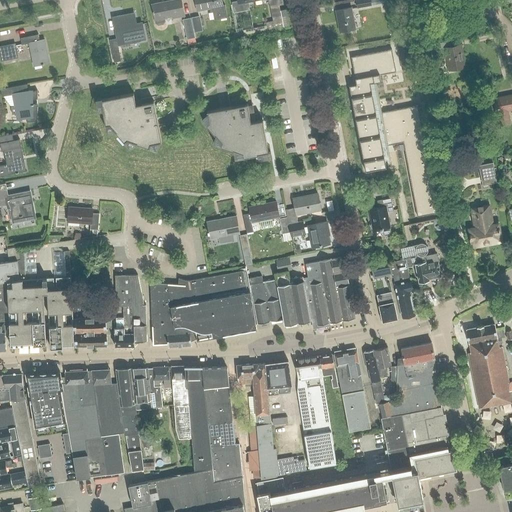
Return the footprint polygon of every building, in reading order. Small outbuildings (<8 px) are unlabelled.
[(155,23),(159,25),(163,24),(165,21),(164,18),(172,17),(172,19),(184,16),(180,0),(174,0),(152,4),(153,11),(152,11),(153,14),(154,14),(155,23)] [(223,6),(221,0),(195,0),(197,11),(212,8),(214,20),(227,18),(225,5),(223,6)] [(237,0),(238,2),(232,3),(234,13),(250,10),(248,2),(259,0),(268,0),(269,4),(270,4),(269,0),(237,0)] [(369,0),(361,0),(356,1),(357,8),(371,6),(369,0)] [(350,8),(335,11),(337,20),(338,20),(341,32),(355,29),(350,8)] [(116,18),(119,34),(116,34),(117,39),(109,40),(114,62),(116,62),(121,61),(118,45),(139,41),(139,40),(145,39),(142,23),(136,24),(135,18),(134,13),(124,15),(124,16),(116,18)] [(200,16),(192,18),(194,32),(202,31),(200,16)] [(195,38),(191,18),(182,19),(187,40),(195,38)] [(283,27),(282,19),(266,22),(267,30),(283,27)] [(38,35),(21,38),(22,44),(29,43),(34,66),(49,63),(44,39),(40,40),(38,35)] [(454,41),(436,45),(438,58),(446,57),(448,70),(467,66),(463,46),(455,47),(454,41)] [(19,57),(16,46),(0,48),(0,50),(2,61),(19,57)] [(408,46),(398,48),(401,65),(411,63),(408,46)] [(356,84),(349,85),(366,171),(386,168),(385,161),(382,146),(387,145),(403,142),(417,217),(438,213),(418,105),(382,112),(376,82),(381,81),(379,75),(396,72),(392,49),(351,57),(356,84)] [(37,122),(37,103),(34,104),(32,103),(31,100),(37,99),(37,90),(30,91),(24,92),(23,85),(27,84),(0,88),(0,90),(1,97),(13,94),(15,105),(10,106),(12,114),(16,113),(17,119),(25,118),(26,122),(37,122)] [(134,93),(101,100),(107,132),(108,132),(107,129),(112,127),(129,147),(130,147),(128,144),(131,141),(156,149),(153,148),(155,143),(162,142),(154,101),(136,105),(134,93)] [(511,96),(494,100),(496,113),(498,112),(500,125),(509,123),(507,111),(511,109),(511,96)] [(208,118),(204,121),(202,119),(219,139),(217,144),(214,143),(238,152),(239,157),(236,158),(268,152),(262,120),(251,122),(248,104),(207,111),(208,118)] [(502,131),(495,133),(498,143),(504,142),(502,131)] [(25,171),(19,139),(13,140),(12,134),(0,135),(0,144),(1,151),(3,151),(6,164),(0,165),(0,176),(9,175),(8,174),(15,173),(16,173),(18,173),(18,172),(25,171)] [(493,164),(479,167),(483,185),(496,182),(493,164)] [(9,196),(0,197),(0,205),(9,204),(13,222),(21,221),(21,217),(23,217),(23,216),(27,215),(27,217),(35,216),(30,191),(9,196)] [(296,215),(321,210),(318,193),(293,198),(295,208),(285,210),(287,217),(288,224),(298,222),(296,215)] [(387,212),(394,210),(391,198),(377,201),(378,208),(369,209),(372,223),(370,225),(371,228),(373,230),(373,231),(380,230),(382,230),(383,234),(385,236),(390,235),(391,233),(387,212)] [(249,207),(250,213),(243,214),(247,233),(253,231),(251,222),(252,222),(279,217),(276,202),(249,207)] [(472,240),(473,246),(501,241),(498,225),(493,226),(489,206),(472,209),(475,229),(470,230),(471,234),(470,234),(471,240),(472,240)] [(69,207),(68,222),(91,223),(91,229),(90,233),(98,233),(98,230),(99,213),(98,214),(92,214),(92,209),(69,207)] [(210,239),(218,238),(219,244),(227,242),(226,236),(240,233),(236,216),(207,222),(209,234),(210,238),(210,239)] [(290,232),(288,224),(287,217),(280,219),(283,233),(290,232)] [(439,225),(444,224),(445,228),(450,228),(448,218),(438,220),(439,225)] [(288,224),(290,232),(304,229),(303,221),(298,222),(288,224)] [(329,244),(327,231),(328,230),(327,222),(308,226),(312,248),(329,244)] [(242,249),(248,248),(246,234),(239,235),(242,249)] [(403,260),(406,259),(407,266),(413,265),(415,265),(419,282),(429,280),(429,279),(441,277),(437,254),(427,256),(427,254),(428,251),(428,248),(426,245),(423,243),(420,243),(417,244),(414,245),(400,248),(403,260)] [(8,261),(19,259),(17,247),(6,249),(8,261)] [(19,279),(7,281),(9,322),(11,346),(23,345),(23,344),(33,343),(33,344),(46,343),(43,293),(47,293),(50,343),(50,347),(61,347),(63,347),(63,346),(74,345),(74,344),(75,344),(74,319),(73,319),(71,276),(69,251),(64,251),(66,276),(26,279),(24,248),(24,247),(18,248),(19,259),(20,279),(19,279)] [(332,259),(335,273),(347,271),(344,256),(332,259)] [(276,261),(278,273),(292,270),(289,258),(276,261)] [(326,260),(319,261),(331,323),(344,320),(340,300),(335,273),(332,259),(326,260)] [(412,290),(407,266),(406,259),(403,260),(390,262),(392,274),(393,274),(394,283),(402,317),(415,315),(415,313),(418,313),(415,301),(417,300),(415,290),(412,290)] [(0,282),(7,281),(19,279),(18,261),(0,263),(0,282)] [(316,326),(329,323),(331,323),(319,261),(305,264),(308,277),(303,278),(311,320),(315,320),(316,326)] [(390,263),(383,264),(384,265),(386,275),(392,274),(390,263)] [(245,269),(223,274),(227,294),(234,292),(241,332),(257,329),(245,269)] [(340,300),(352,298),(347,271),(335,273),(340,300)] [(208,277),(201,278),(212,337),(228,335),(220,295),(227,294),(223,274),(208,277)] [(116,327),(115,330),(115,346),(135,346),(135,341),(134,310),(132,311),(125,275),(115,275),(116,306),(123,306),(123,317),(116,318),(116,327)] [(147,341),(146,304),(144,304),(138,275),(125,275),(132,311),(134,310),(135,341),(147,341)] [(177,278),(179,279),(179,284),(187,285),(197,340),(212,337),(201,278),(190,280),(182,279),(177,276),(177,278)] [(263,282),(262,276),(249,278),(257,324),(270,321),(263,282)] [(311,320),(303,278),(303,276),(290,279),(298,323),(311,320)] [(277,281),(276,279),(263,282),(270,321),(283,319),(284,319),(277,281)] [(283,319),(284,325),(298,323),(290,279),(277,281),(284,319),(283,319)] [(0,349),(6,350),(6,348),(4,323),(9,322),(7,281),(0,282),(0,349)] [(167,283),(150,282),(151,303),(170,299),(167,283)] [(168,347),(191,346),(191,341),(197,340),(187,285),(179,284),(167,283),(170,299),(176,334),(167,334),(168,344),(168,347)] [(391,291),(376,295),(380,312),(381,312),(383,322),(397,319),(391,291)] [(234,292),(227,294),(220,295),(228,335),(241,332),(234,292)] [(352,298),(340,300),(344,320),(355,318),(352,298)] [(168,344),(167,334),(176,334),(170,299),(151,303),(153,345),(168,344)] [(105,317),(101,317),(93,317),(77,318),(74,319),(75,344),(75,346),(76,346),(76,347),(93,346),(107,346),(107,345),(107,334),(111,334),(110,330),(111,330),(110,328),(112,328),(111,319),(106,319),(105,317)] [(477,327),(466,329),(469,343),(471,353),(468,353),(479,408),(487,407),(511,402),(511,401),(511,382),(509,383),(502,347),(499,347),(497,338),(497,337),(496,331),(494,324),(484,326),(483,325),(477,327)] [(442,398),(442,397),(441,392),(434,358),(435,358),(431,342),(401,348),(403,357),(397,358),(397,364),(397,365),(397,366),(396,380),(395,400),(385,402),(379,403),(382,418),(442,406),(440,398),(442,398)] [(384,366),(391,364),(387,347),(374,350),(380,375),(380,378),(387,377),(384,366)] [(358,363),(359,363),(356,350),(334,354),(349,432),(371,428),(358,363)] [(376,403),(385,401),(374,350),(364,352),(367,369),(369,368),(374,393),(376,403)] [(332,354),(319,356),(322,372),(322,371),(323,377),(332,375),(333,379),(331,379),(333,388),(338,387),(334,367),(332,354)] [(322,372),(319,356),(295,360),(297,378),(297,392),(310,468),(337,463),(322,372)] [(291,392),(291,385),(288,361),(265,363),(267,383),(268,398),(279,396),(279,394),(291,392)] [(265,363),(258,364),(237,365),(238,384),(253,383),(267,383),(265,363)] [(202,368),(208,423),(233,420),(227,367),(223,367),(223,365),(202,366),(202,368)] [(170,387),(169,366),(153,367),(153,368),(153,380),(154,380),(154,386),(159,386),(159,380),(164,380),(164,388),(170,387)] [(186,388),(185,366),(171,366),(174,406),(176,428),(179,439),(192,438),(189,409),(190,409),(188,388),(186,388)] [(210,446),(209,434),(208,423),(202,368),(202,366),(185,367),(186,386),(188,386),(191,428),(194,470),(212,468),(210,446)] [(139,434),(131,368),(115,369),(117,383),(125,432),(132,471),(144,469),(139,434)] [(147,368),(131,368),(131,370),(136,410),(151,408),(163,406),(160,386),(159,386),(154,386),(154,380),(153,380),(153,368),(147,368)] [(91,370),(91,372),(94,386),(96,401),(98,417),(100,437),(101,437),(107,474),(124,472),(118,433),(125,432),(117,383),(111,383),(110,369),(91,370)] [(94,386),(91,372),(91,370),(65,371),(65,377),(61,377),(64,390),(61,390),(69,432),(77,478),(107,474),(101,437),(100,437),(98,417),(96,401),(94,386)] [(60,372),(26,374),(35,427),(66,421),(60,390),(63,389),(60,373),(60,372)] [(24,399),(21,374),(3,375),(4,388),(7,388),(8,388),(10,400),(10,401),(18,440),(20,447),(21,454),(28,488),(41,485),(24,399)] [(4,388),(3,375),(0,375),(0,401),(9,400),(7,388),(4,388)] [(254,396),(248,396),(250,426),(270,424),(268,398),(267,383),(253,383),(254,396)] [(442,406),(382,418),(381,418),(391,469),(392,474),(397,499),(422,494),(419,476),(454,469),(442,406)] [(0,426),(14,424),(11,408),(0,410),(0,426)] [(233,420),(208,423),(209,434),(234,432),(233,420)] [(250,426),(249,426),(251,451),(273,449),(271,424),(270,424),(250,426)] [(0,441),(17,438),(15,426),(0,429),(0,441)] [(209,434),(210,446),(235,444),(235,443),(234,432),(209,434)] [(18,440),(10,441),(12,451),(13,456),(21,454),(20,447),(18,440)] [(243,476),(239,443),(235,443),(235,444),(210,446),(212,468),(214,482),(243,476)] [(2,445),(0,445),(0,457),(4,457),(10,456),(9,451),(8,445),(2,446),(2,445)] [(255,478),(278,476),(276,449),(273,449),(251,451),(249,451),(255,478)] [(285,474),(307,470),(305,460),(298,462),(298,459),(293,460),(294,462),(283,464),(285,474)] [(0,473),(7,472),(6,467),(14,466),(14,463),(12,464),(11,460),(5,462),(5,460),(0,461),(0,473)] [(511,461),(511,462),(511,463),(499,465),(503,489),(511,486),(511,461)] [(315,477),(345,471),(343,463),(314,469),(315,477)] [(246,511),(243,476),(214,482),(212,468),(129,485),(133,506),(124,508),(125,511),(246,511)] [(283,477),(257,482),(259,494),(257,494),(260,511),(330,511),(381,502),(387,500),(382,476),(392,474),(391,469),(375,473),(286,490),(283,477)] [(302,477),(314,475),(313,469),(301,471),(302,477)] [(25,471),(10,474),(0,475),(0,489),(12,487),(12,485),(27,482),(25,471)] [(40,497),(30,499),(32,510),(42,508),(40,497)] [(23,511),(22,503),(0,507),(0,511),(23,511)] [(56,511),(64,510),(63,503),(42,508),(43,511),(48,511),(53,511),(56,511)]
